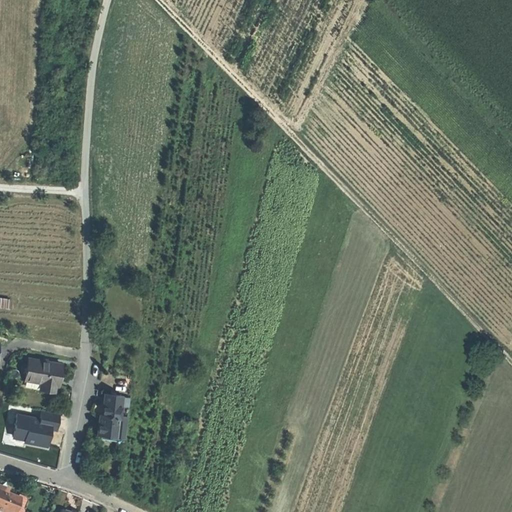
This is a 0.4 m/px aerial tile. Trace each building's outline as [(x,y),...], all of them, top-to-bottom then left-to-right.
[(53,391),(55,385),(57,386),(59,376),(61,365),(28,358),(23,380),(41,383),(40,389),(53,391)] [(97,434),(125,437),(127,416),(119,415),(121,405),(122,397),(122,395),(105,393),(103,404),(104,405),(103,411),(103,414),(101,414),(99,426),(98,426),(97,434)] [(129,398),(122,397),(121,405),(128,406),(129,398)] [(39,419),(17,414),(15,424),(18,424),(15,437),(24,439),(24,441),(46,445),(49,434),(46,433),(47,427),(50,428),(56,429),(59,414),(41,410),(39,419)] [(0,511),(2,511),(13,511),(19,498),(9,493),(10,491),(0,486),(0,511)] [(25,511),(30,503),(19,498),(13,511),(25,511)]
